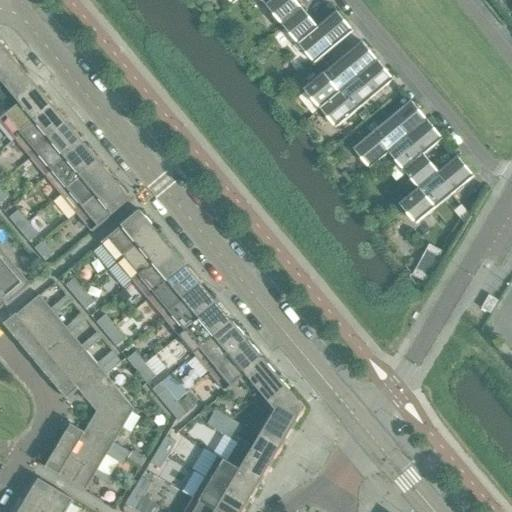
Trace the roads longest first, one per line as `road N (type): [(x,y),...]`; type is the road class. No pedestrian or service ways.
road 1 (residential): [(367,432),(25,20),(5,10)]
road 2 (residential): [(367,432),(511,193)]
road 3 (residential): [(353,0),(490,163),(511,175)]
